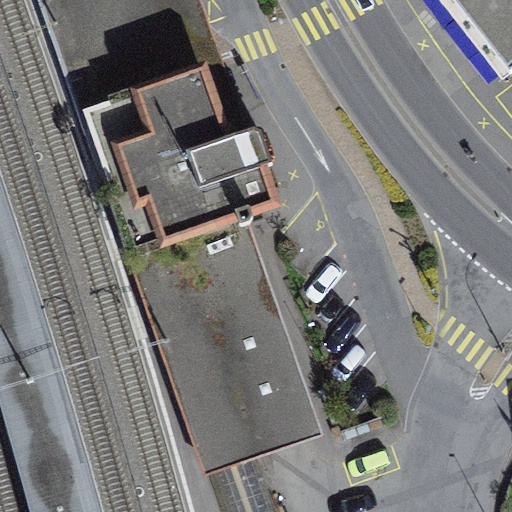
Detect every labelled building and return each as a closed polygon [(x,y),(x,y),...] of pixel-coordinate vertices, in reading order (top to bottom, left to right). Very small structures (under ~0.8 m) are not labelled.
[(43,0),(95,140),(118,131),(122,107),(168,89),(180,67),(205,77),(226,141),(249,135),(203,9),(199,0),(43,0)] [(511,0),(440,0),(502,83),(511,75),(511,0)] [(270,206),(249,135),(226,141),(205,77),(180,67),(168,89),(122,107),(118,131),(95,140),(119,209),(136,262),(163,344),(205,480),(210,479),(259,461),(324,439),(243,215),(270,206)] [(28,511),(102,511),(97,492),(57,361),(14,223),(0,176),(0,412),(27,509),(28,511)] [(277,511),(259,461),(210,479),(221,511),(277,511)]
